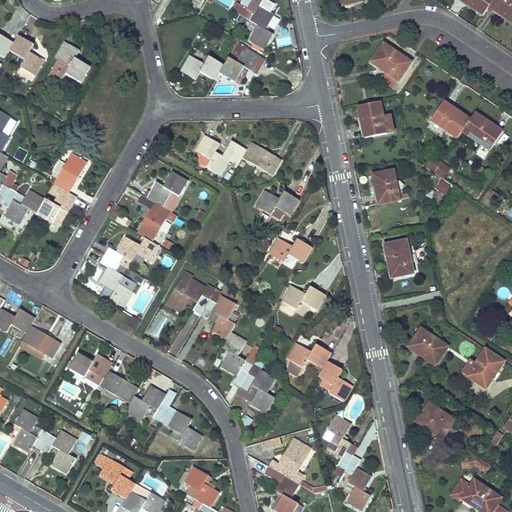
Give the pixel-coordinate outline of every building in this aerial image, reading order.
[(238,2),(235,7),(244,13),(247,8),(251,0),(242,0),(241,4),(238,2)] [(251,0),(247,8),(244,13),(251,17),(250,19),(259,25),(250,40),(265,49),(274,33),(266,28),(274,14),(259,5),(261,0),(251,0)] [(493,0),(460,0),(483,15),(489,7),(493,0)] [(511,0),(493,0),(489,7),(511,22),(511,0)] [(0,54),(5,58),(10,50),(15,42),(0,33),(0,54)] [(34,43),(19,35),(15,42),(10,50),(25,59),(20,67),(36,75),(45,60),(29,51),(34,43)] [(279,38),(279,46),(290,45),(289,38),(279,38)] [(80,50),(65,41),(56,57),(58,58),(48,76),(61,83),(67,74),(82,82),(91,66),(76,57),(80,50)] [(246,45),(239,41),(230,57),(225,64),(220,73),(235,81),(244,65),(249,68),(252,70),(260,55),(246,47),(246,45)] [(410,62),(383,44),(371,62),(384,71),(379,77),(391,85),(396,79),(397,80),(410,62)] [(220,73),(225,64),(210,56),(205,64),(190,56),(181,70),(196,79),(201,71),(216,80),(220,73)] [(249,68),(244,65),(235,81),(240,84),(249,68)] [(36,75),(20,67),(18,72),(33,81),(36,75)] [(379,101),(358,106),(364,137),(392,131),(390,120),(384,122),(383,117),(379,101)] [(470,119),(443,101),(430,119),(458,138),(462,132),(470,119)] [(0,150),(1,151),(10,137),(2,132),(11,117),(0,110),(0,150)] [(502,132),(474,113),(470,119),(462,132),(481,144),(489,150),(502,132)] [(220,143),(205,134),(196,150),(203,154),(211,159),(207,166),(222,175),(231,160),(238,165),(243,156),(247,149),(232,140),(223,155),(216,151),(220,143)] [(282,159),(252,141),(247,149),(243,156),(273,175),(282,159)] [(485,158),(489,150),(481,144),(476,152),(485,158)] [(23,161),(27,152),(18,148),(14,158),(23,161)] [(1,151),(0,150),(0,201),(1,203),(11,187),(3,183),(8,175),(0,171),(9,156),(1,151)] [(86,161),(72,152),(54,182),(62,186),(69,191),(86,161)] [(211,159),(203,154),(199,161),(207,166),(211,159)] [(433,155),(426,166),(428,168),(436,157),(433,155)] [(436,157),(428,168),(434,172),(442,161),(436,157)] [(440,176),(447,165),(442,161),(434,172),(440,176)] [(443,178),(450,167),(447,165),(440,176),(443,178)] [(173,171),(169,169),(160,184),(164,186),(173,171)] [(393,169),(373,173),(379,203),(400,198),(393,169)] [(188,180),(173,171),(164,186),(160,184),(156,182),(152,191),(148,189),(144,187),(141,193),(155,201),(163,206),(172,191),(178,195),(188,180)] [(156,182),(153,180),(148,189),(152,191),(156,182)] [(437,190),(446,195),(451,186),(442,181),(437,190)] [(62,186),(53,202),(46,198),(37,213),(52,222),(61,207),(68,211),(77,195),(69,191),(62,186)] [(11,187),(1,203),(9,207),(4,215),(20,224),(29,209),(37,213),(46,198),(30,188),(21,204),(13,199),(18,192),(11,187)] [(492,202),(498,193),(489,188),(483,197),(492,202)] [(299,199),(285,190),(279,199),(264,190),(256,204),(271,213),(275,206),(290,215),(299,199)] [(155,201),(141,193),(137,200),(151,208),(155,201)] [(492,202),(483,197),(481,201),(489,206),(496,210),(498,207),(492,202)] [(163,206),(155,201),(151,208),(138,232),(146,236),(153,240),(171,210),(163,206)] [(61,207),(52,222),(59,227),(68,211),(61,207)] [(283,213),(277,209),(274,213),(280,217),(283,213)] [(153,240),(146,236),(141,244),(126,235),(117,250),(110,246),(105,254),(120,262),(124,255),(132,259),(136,252),(151,260),(160,245),(153,240)] [(292,246),(277,238),(269,252),(284,260),(283,262),(292,267),(297,259),(303,262),(312,247),(298,238),(292,246)] [(407,240),(385,245),(392,277),(414,273),(407,240)] [(120,262),(105,254),(100,261),(108,266),(99,281),(114,290),(110,298),(125,307),(134,291),(119,282),(123,275),(115,270),(120,262)] [(132,259),(124,255),(120,262),(128,267),(132,259)] [(128,267),(120,262),(115,270),(123,275),(128,267)] [(193,274),(185,270),(166,303),(182,312),(191,297),(198,301),(193,309),(201,313),(210,298),(216,288),(208,283),(206,285),(192,276),(193,274)] [(119,282),(134,291),(138,283),(123,275),(119,282)] [(306,293),(291,285),(282,299),(283,300),(280,306),(281,309),(289,315),(293,314),(296,310),(302,301),(310,305),(317,309),(326,294),(311,286),(306,293)] [(217,302),(210,298),(201,313),(208,317),(212,310),(220,314),(216,321),(211,329),(227,339),(232,331),(236,323),(228,318),(237,303),(222,294),(217,302)] [(5,300),(0,296),(0,326),(7,331),(12,323),(27,333),(31,324),(36,317),(20,308),(16,316),(1,307),(5,300)] [(310,305),(302,301),(296,310),(304,315),(310,305)] [(220,314),(212,310),(208,317),(216,321),(220,314)] [(135,328),(141,319),(133,314),(128,323),(135,328)] [(62,342),(31,324),(27,333),(22,340),(44,353),(53,358),(62,342)] [(448,346),(421,328),(409,347),(436,364),(448,346)] [(246,339),(232,331),(227,339),(223,346),(230,350),(222,365),(237,374),(233,383),(240,386),(253,363),(238,354),(246,339)] [(22,340),(20,343),(42,356),(44,353),(22,340)] [(332,352),(317,343),(312,351),(297,342),(288,358),(291,359),(303,367),(308,359),(323,368),(328,360),(332,352)] [(504,361),(485,348),(476,363),(472,367),(467,375),(485,388),(504,361)] [(93,360),(79,352),(70,367),(85,376),(89,368),(104,378),(109,370),(113,362),(98,354),(93,360)] [(303,367),(291,359),(286,368),(298,375),(303,367)] [(467,364),(472,367),(476,363),(471,359),(467,364)] [(342,369),(328,360),(323,368),(319,375),(334,384),(329,391),(344,400),(353,386),(338,376),(342,369)] [(276,377),(253,363),(240,386),(247,391),(252,383),(259,387),(255,395),(250,403),(266,412),(275,396),(267,392),(276,377)] [(462,372),(467,375),(472,367),(467,364),(462,372)] [(139,387),(109,370),(104,378),(100,385),(130,403),(135,395),(139,387)] [(259,387),(252,383),(247,391),(255,395),(259,387)] [(0,412),(8,399),(0,393),(0,391),(3,387),(0,385),(0,412)] [(142,400),(135,395),(130,403),(126,410),(141,419),(150,404),(158,409),(153,416),(161,421),(170,406),(162,401),(166,393),(151,385),(142,400)] [(455,419),(430,402),(418,421),(443,437),(455,419)] [(192,419),(170,406),(161,421),(183,434),(179,442),(194,451),(203,435),(188,426),(192,419)] [(42,448),(50,433),(35,424),(39,417),(23,408),(15,423),(22,427),(14,443),(29,452),(34,444),(42,448)] [(351,423),(336,414),(327,429),(335,433),(327,449),(342,458),(338,466),(345,470),(353,456),(346,451),(351,443),(343,438),(351,423)] [(57,437),(50,433),(42,448),(48,452),(53,445),(60,449),(51,464),(67,473),(76,458),(69,453),(77,439),(62,430),(57,437)] [(502,435),(498,432),(492,440),(497,443),(502,435)] [(88,446),(92,439),(84,434),(80,441),(88,446)] [(280,436),(261,441),(264,450),(282,445),(280,436)] [(310,448),(295,439),(280,463),(272,459),(268,465),(284,474),(292,478),(296,472),(310,448)] [(351,443),(346,451),(353,456),(358,447),(351,443)] [(53,446),(49,453),(55,457),(60,449),(53,446)] [(94,464),(103,469),(109,458),(101,453),(94,464)] [(360,460),(353,456),(345,470),(351,474),(347,481),(355,486),(347,501),(362,510),(371,495),(363,490),(372,476),(356,466),(360,460)] [(477,456),(462,458),(463,467),(474,465),(485,472),(490,465),(477,456)] [(126,498),(131,490),(136,482),(126,478),(131,471),(109,458),(103,469),(100,473),(115,482),(111,490),(126,498)] [(266,471),(281,479),(276,488),(283,493),(275,509),(279,511),(292,511),(299,502),(291,498),(300,483),(292,478),(284,474),(268,465),(266,471)] [(208,474),(194,466),(185,481),(192,485),(187,492),(197,498),(203,502),(199,509),(203,511),(217,511),(218,511),(210,506),(219,491),(204,482),(208,474)] [(303,477),(296,472),(292,478),(300,483),(303,477)] [(471,485),(474,480),(466,475),(462,480),(471,485)] [(471,485),(462,480),(452,495),(461,501),(463,498),(482,511),(491,511),(501,498),(474,480),(471,485)] [(150,511),(158,511),(166,500),(136,482),(131,490),(126,498),(122,506),(132,511),(139,511),(142,507),(150,511)] [(283,493),(276,488),(274,492),(279,495),(272,508),(275,509),(283,493)] [(199,509),(203,502),(197,498),(192,506),(199,509)] [(298,511),(303,505),(299,502),(292,511),(298,511)]
